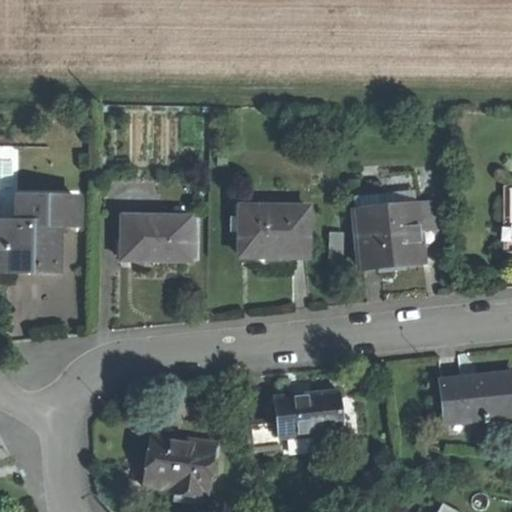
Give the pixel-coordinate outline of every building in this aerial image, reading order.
[(392,209),(417,206),(415,191),(390,194),(392,209)] [(355,214),(392,209),(390,194),(353,199),(355,214)] [(18,224),(10,224),(10,272),(33,272),(60,272),(60,227),(76,227),(76,200),(19,199),(18,224)] [(417,206),(421,231),(439,229),(435,203),(417,206)] [(421,231),(417,206),(392,209),(355,214),(363,270),(396,265),(425,261),(421,231)] [(275,256),(310,256),(310,207),(241,208),(241,256),(275,256)] [(155,260),(191,261),(191,218),(122,217),(122,260),(155,260)] [(0,271),(10,272),(10,224),(0,224),(0,271)] [(346,230),(327,230),(328,269),(347,269),(346,230)] [(445,423),(511,417),(511,376),(481,380),(441,383),(445,423)] [(277,421),(279,440),(343,433),(339,395),(305,398),(275,401),(277,421)] [(279,440),(277,421),(247,424),(250,453),(280,449),(279,440)] [(206,496),(208,497),(217,445),(185,440),(151,434),(142,486),(168,490),(168,494),(205,500),(206,496)] [(458,511),(442,501),(434,511),(458,511)]
